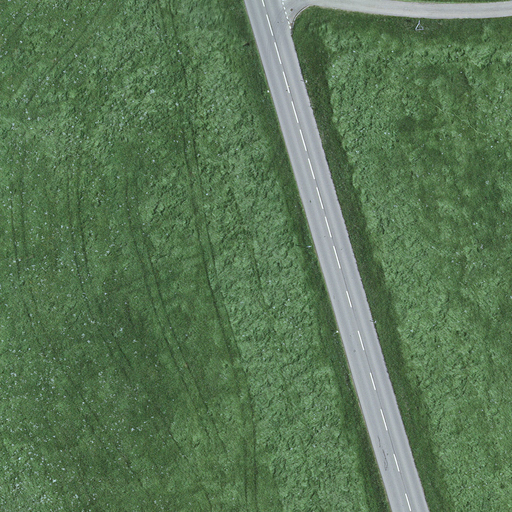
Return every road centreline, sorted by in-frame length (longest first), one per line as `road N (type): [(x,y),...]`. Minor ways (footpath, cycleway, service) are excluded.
road 1 (secondary): [(262,0),(406,511)]
road 2 (track): [(340,0),(416,10),(511,8)]
